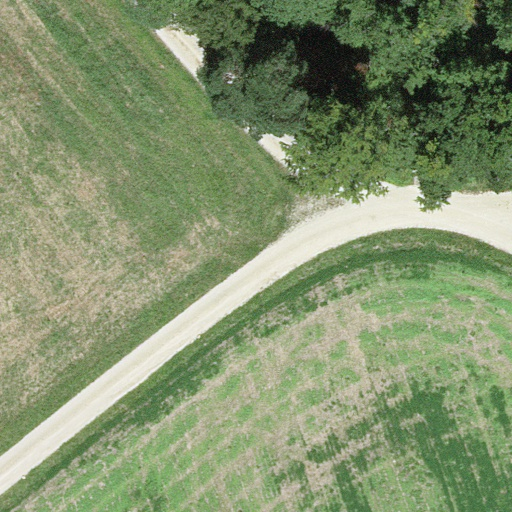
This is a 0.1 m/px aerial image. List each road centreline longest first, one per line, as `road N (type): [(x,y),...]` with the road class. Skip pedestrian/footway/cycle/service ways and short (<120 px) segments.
road 1 (track): [(0,476),(170,339),(354,211),(486,214),(511,207)]
road 2 (track): [(149,0),(354,211)]
